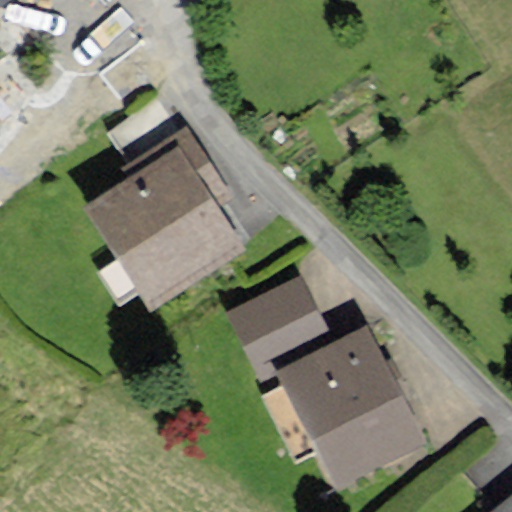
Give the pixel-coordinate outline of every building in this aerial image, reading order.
[(0,0),(0,12),(18,0),(0,0)] [(0,107),(0,128),(10,121),(0,107)] [(133,181),(91,206),(150,303),(241,248),(203,186),(216,178),(188,132),(126,170),(133,181)] [(299,282),(236,312),(265,371),(281,364),(336,480),(419,441),(365,328),(329,345),(299,282)] [(511,511),(511,498),(495,511),(511,511)]
